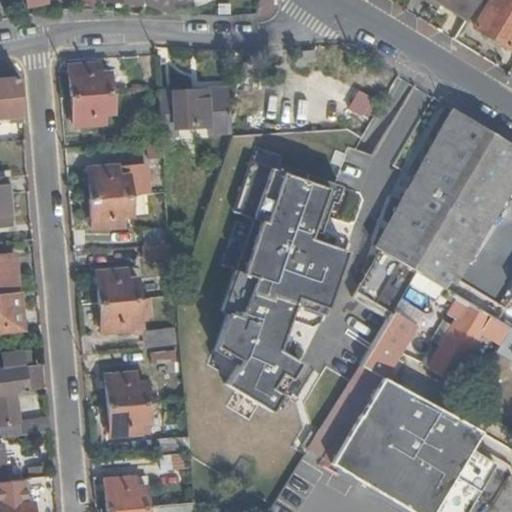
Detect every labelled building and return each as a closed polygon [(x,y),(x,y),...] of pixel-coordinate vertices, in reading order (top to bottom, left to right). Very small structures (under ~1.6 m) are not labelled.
[(20,0),(22,16),(44,13),(41,0),(20,0)] [(91,0),(77,0),(78,15),(89,16),(91,16),(91,0)] [(143,0),(141,9),(160,18),(164,18),(170,0),(143,0)] [(469,0),(424,0),(457,20),(469,0)] [(511,8),(497,0),(491,0),(470,34),(504,55),(511,42),(511,8)] [(152,68),(138,69),(140,97),(154,96),(152,68)] [(100,70),(64,73),(66,103),(104,100),(102,78),(101,78),(100,70)] [(0,125),(11,124),(20,123),(17,85),(16,84),(0,86),(0,125)] [(370,118),(377,98),(353,89),(346,109),(370,118)] [(223,95),(155,100),(158,142),(170,141),(170,135),(204,131),(206,138),(227,136),(223,95)] [(95,120),(106,119),(104,100),(66,103),(69,132),(97,130),(95,120)] [(447,115),(407,185),(368,253),(373,256),(402,274),(422,242),(414,236),(479,134),(447,115)] [(491,168),(510,180),(511,177),(511,154),(479,134),(414,236),(422,242),(402,274),(411,280),(441,298),(503,193),(483,181),(491,168)] [(6,148),(8,160),(22,157),(22,146),(6,148)] [(154,148),(125,151),(127,165),(155,163),(154,148)] [(328,190),(271,170),(269,175),(244,166),(226,216),(252,226),(233,278),(227,275),(213,315),(218,318),(206,354),(228,368),(220,390),(267,418),(271,413),(279,418),(286,405),(278,399),(297,368),(275,355),(288,302),(320,312),(338,258),(308,246),(328,190)] [(510,180),(491,168),(483,181),(503,193),(510,180)] [(112,173),(82,175),(85,205),(126,202),(123,179),(113,180),(112,173)] [(511,177),(510,180),(503,193),(441,298),(448,302),(453,293),(486,312),(480,322),(505,337),(511,341),(511,177)] [(117,221),(127,220),(126,202),(85,205),(88,234),(117,232),(117,221)] [(164,237),(139,240),(140,252),(165,251),(164,237)] [(373,256),(348,296),(389,319),(397,303),(411,280),(373,256)] [(9,261),(0,262),(0,298),(14,298),(9,261)] [(131,277),(91,280),(94,312),(134,308),(131,277)] [(0,336),(18,335),(14,298),(0,298),(0,336)] [(447,388),(478,339),(497,350),(505,337),(480,322),(452,305),(444,320),(453,325),(439,349),(429,343),(420,357),(426,361),(421,368),(425,371),(423,374),(447,388)] [(134,308),(135,325),(142,325),(142,322),(146,322),(145,307),(134,308)] [(125,327),(135,325),(134,308),(94,312),(96,339),(127,336),(125,327)] [(146,349),(146,353),(175,351),(174,331),(173,319),(146,322),(142,322),(142,325),(143,333),(129,335),(131,350),(146,349)] [(413,333),(389,319),(358,370),(379,382),(381,383),(413,333)] [(511,358),(511,362),(509,368),(511,370),(511,341),(505,337),(497,350),(511,358)] [(0,429),(14,428),(12,398),(37,395),(34,371),(27,372),(25,358),(0,360),(0,429)] [(131,380),(100,383),(103,412),(143,409),(141,389),(132,389),(131,380)] [(379,382),(328,468),(403,511),(425,511),(461,455),(458,453),(469,436),(381,383),(379,382)] [(465,400),(458,411),(470,418),(476,407),(465,400)] [(148,431),(145,431),(143,409),(103,412),(106,442),(149,438),(148,431)] [(46,425),(14,428),(15,443),(46,439),(46,425)] [(14,428),(0,429),(0,444),(15,443),(14,428)] [(179,442),(154,444),(154,458),(181,456),(179,442)] [(466,511),(490,472),(461,455),(425,511),(466,511)] [(181,459),(155,461),(156,475),(182,472),(181,459)] [(139,479),(101,483),(103,511),(142,509),(139,479)] [(15,509),(13,499),(0,500),(0,511),(28,511),(28,508),(15,509)]
